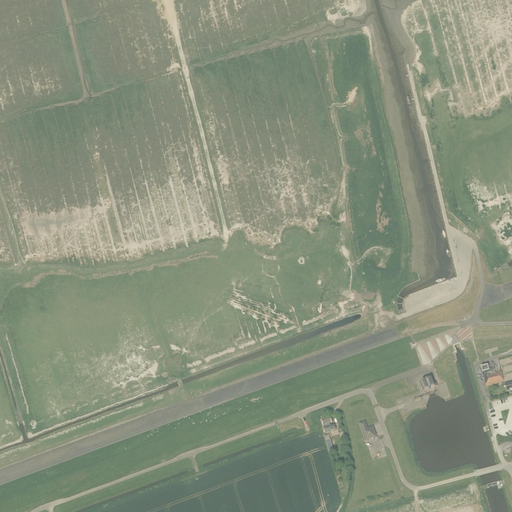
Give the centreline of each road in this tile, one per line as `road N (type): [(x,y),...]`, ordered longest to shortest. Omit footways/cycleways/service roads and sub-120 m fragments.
road 1 (track): [(0,483),(400,336)]
road 2 (track): [(48,506),(164,422)]
road 3 (track): [(345,396),(213,404)]
